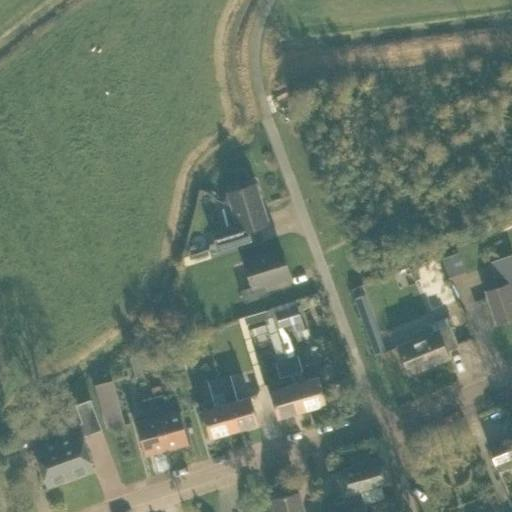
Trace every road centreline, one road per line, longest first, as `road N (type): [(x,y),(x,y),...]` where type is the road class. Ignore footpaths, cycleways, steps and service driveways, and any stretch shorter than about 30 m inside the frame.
road 1 (residential): [(375,427),(267,119)]
road 2 (unclassified): [(97,511),(375,427)]
road 3 (unclassified): [(386,424),(511,376)]
